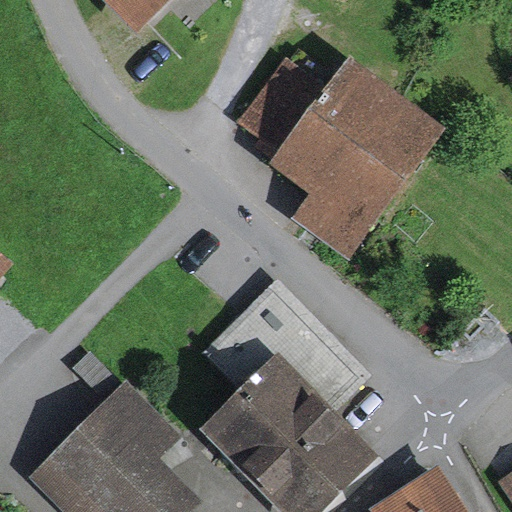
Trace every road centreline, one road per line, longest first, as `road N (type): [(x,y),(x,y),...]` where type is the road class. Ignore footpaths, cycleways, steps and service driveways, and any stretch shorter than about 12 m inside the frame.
road 1 (residential): [(48,0),(128,119),(451,407)]
road 2 (residential): [(451,407),(351,511)]
